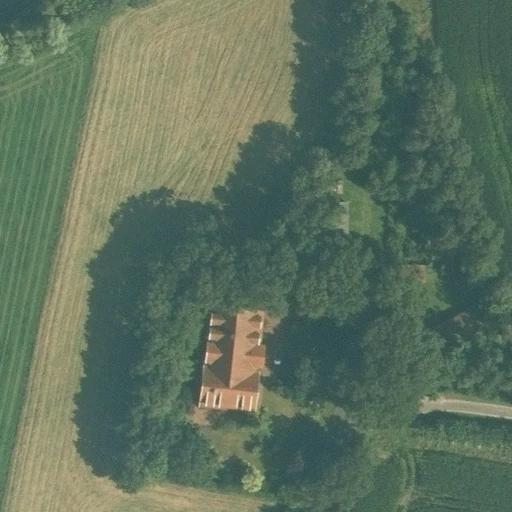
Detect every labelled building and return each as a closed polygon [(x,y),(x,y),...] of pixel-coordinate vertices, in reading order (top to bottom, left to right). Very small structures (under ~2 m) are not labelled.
[(347,201),(328,202),(329,256),(347,255),(347,201)] [(426,256),(402,256),(401,281),(425,282),(426,256)] [(262,309),(212,304),(205,364),(256,370),(262,309)] [(478,305),(401,346),(413,370),(491,330),(478,305)] [(205,364),(203,364),(199,405),(255,411),(259,370),(256,370),(205,364)]
